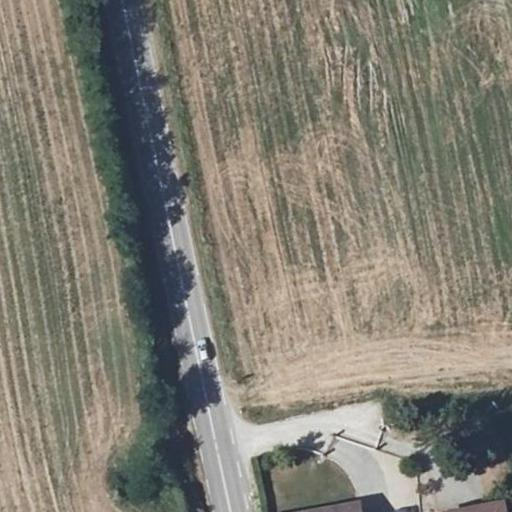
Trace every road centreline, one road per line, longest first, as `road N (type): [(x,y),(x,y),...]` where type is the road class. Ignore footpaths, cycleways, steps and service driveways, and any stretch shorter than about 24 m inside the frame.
road 1 (primary): [(210,448),(115,0)]
road 2 (residential): [(358,414),(210,448)]
